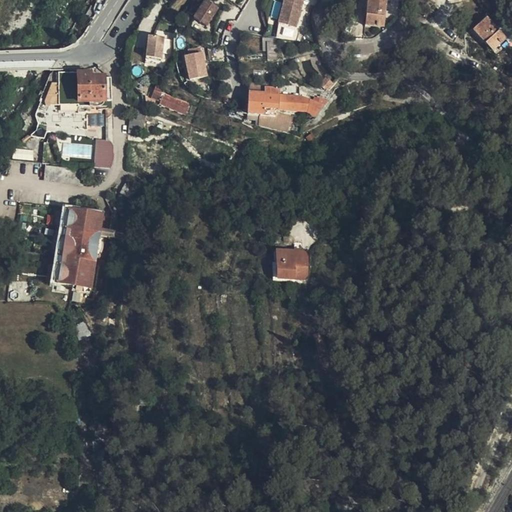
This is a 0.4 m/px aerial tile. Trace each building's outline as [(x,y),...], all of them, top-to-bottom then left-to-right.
[(205,0),(194,18),(207,27),(218,8),(205,0)] [(284,0),(280,21),(297,26),(304,0),(284,0)] [(385,0),(366,0),(364,25),(383,28),(385,0)] [(412,0),(403,0),(403,13),(411,14),(412,0)] [(488,16),(474,28),(493,49),(507,37),(488,16)] [(163,57),(163,35),(148,34),(147,62),(155,62),(155,56),(163,57)] [(269,58),(278,58),(278,41),(268,41),(269,58)] [(202,51),(186,55),(191,78),(207,75),(202,51)] [(109,102),(107,74),(93,75),(93,70),(58,72),(59,82),(47,83),(48,106),(109,102)] [(326,90),(333,81),(327,76),(320,84),(326,90)] [(250,92),(266,93),(266,87),(266,84),(250,83),(250,92)] [(191,104),(162,93),(157,84),(152,99),(146,96),(147,102),(159,106),(160,105),(187,114),(191,104)] [(250,92),(248,120),(261,121),(260,127),(288,131),(289,125),(292,125),(294,114),(277,113),(277,108),(304,109),(316,117),(328,99),(323,95),(322,98),(317,95),(314,100),(302,95),(278,94),(279,88),(266,87),(266,93),(250,92)] [(130,112),(131,113),(129,130),(144,131),(146,118),(144,117),(148,110),(133,104),(130,112)] [(112,144),(107,139),(96,151),(94,166),(109,167),(113,158),(112,144)] [(237,173),(256,162),(248,152),(231,161),(232,161),(230,162),(229,163),(235,171),(237,173)] [(44,165),(43,175),(84,180),(86,169),(44,165)] [(121,192),(130,197),(135,186),(126,181),(121,192)] [(103,214),(72,209),(56,284),(88,289),(99,234),(100,229),(103,214)] [(120,238),(122,233),(104,229),(100,229),(99,234),(120,238)] [(277,249),(276,260),(284,261),(285,251),(277,249)] [(285,251),(284,261),(276,260),(275,277),(306,279),(308,252),(285,251)] [(85,322),(74,326),(79,339),(90,334),(85,322)]
